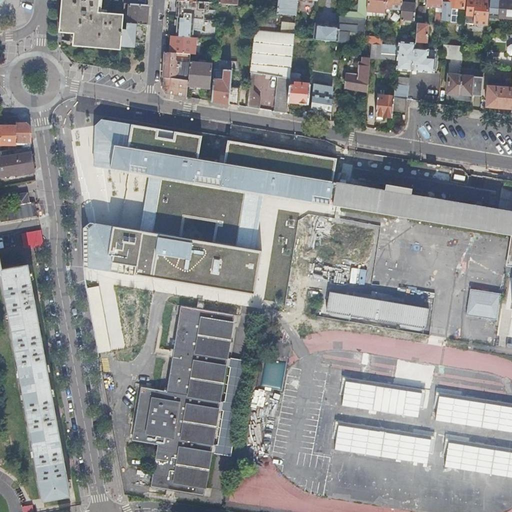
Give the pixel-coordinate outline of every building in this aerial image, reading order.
[(64,0),(64,1),(62,28),(70,29),(69,41),(112,45),(112,48),(120,49),(121,46),(121,45),(122,28),(123,13),(99,11),(99,0),(64,0)] [(196,2),(179,0),(177,17),(202,19),(204,19),(205,9),(209,10),(209,3),(200,2),(196,2)] [(277,0),(277,11),(296,13),(297,0),(277,0)] [(340,0),(340,2),(344,2),(344,0),(358,0),(358,12),(345,11),(345,16),(366,17),(366,11),(367,0),(340,0)] [(385,0),(367,0),(366,11),(384,13),(385,2),(385,0)] [(426,0),(426,6),(438,7),(438,11),(435,11),(434,25),(440,25),(441,20),(442,0),(426,0)] [(444,0),(442,0),(441,20),(449,21),(448,22),(455,22),(456,10),(455,10),(455,7),(463,8),(463,0),(444,0)] [(489,0),(466,0),(466,8),(465,23),(487,25),(488,16),(489,0)] [(489,0),(488,16),(511,17),(511,0),(489,0)] [(401,1),(401,3),(400,22),(402,22),(403,19),(414,20),(415,2),(401,1)] [(147,23),(148,4),(129,3),(128,22),(147,23)] [(426,6),(418,6),(417,17),(425,18),(426,6)] [(466,8),(463,8),(455,7),(455,10),(456,10),(455,22),(465,23),(466,8)] [(337,26),(315,23),(314,39),(336,41),(348,42),(349,32),(364,33),(366,17),(345,16),(338,15),(337,26)] [(255,22),(255,23),(254,30),(275,31),(276,16),(264,16),(263,23),(255,22)] [(202,19),(177,17),(176,36),(192,36),(193,30),(201,30),(202,19)] [(281,21),(279,29),(293,32),(294,23),(281,21)] [(122,28),(121,45),(135,46),(135,42),(145,43),(147,23),(128,22),(126,22),(126,29),(122,28)] [(417,23),(416,33),(415,42),(424,43),(426,43),(428,24),(417,23)] [(275,31),(254,30),(250,72),(263,73),(278,74),(274,111),(286,113),(287,101),(290,72),(293,41),(294,37),(294,33),(275,31)] [(176,36),(175,35),(174,46),(173,53),(190,54),(196,54),(197,37),(192,36),(176,36)] [(397,53),(396,59),(396,69),(434,72),(435,57),(427,56),(428,49),(424,48),(415,48),(415,42),(398,41),(398,46),(397,53)] [(381,45),(371,44),(370,57),(380,58),(381,52),(381,45)] [(385,44),(385,52),(397,53),(398,46),(385,44)] [(463,46),(443,44),(442,57),(462,58),(463,46)] [(477,48),(475,61),(483,62),(484,49),(484,48),(477,48)] [(169,52),(165,52),(162,87),(166,93),(186,96),(187,85),(189,63),(190,54),(173,53),(169,52)] [(358,74),(346,73),(344,87),(367,91),(368,75),(370,57),(363,56),(362,61),(359,61),(358,74)] [(189,63),(187,85),(199,86),(199,88),(209,88),(211,65),(205,64),(205,60),(199,59),(199,63),(189,63)] [(230,104),(238,105),(239,88),(230,87),(232,70),(224,69),(223,80),(213,79),(211,101),(230,104)] [(263,73),(250,72),(247,97),(261,98),(263,73)] [(300,73),(290,72),(287,101),(308,103),(310,83),(299,82),(300,73)] [(458,99),(461,74),(448,73),(445,98),(458,99)] [(473,76),(461,74),(458,99),(471,100),(473,76)] [(408,78),(395,77),(393,96),(406,98),(407,98),(408,84),(408,78)] [(511,87),(487,86),(486,106),(511,107),(511,87)] [(331,112),(332,97),(313,94),(311,109),(326,111),(331,112)] [(393,96),(377,94),(375,114),(382,115),(392,116),(392,110),(393,96)] [(438,104),(439,96),(425,94),(424,101),(438,104)] [(405,111),(406,98),(393,96),(392,110),(405,111)] [(261,98),(247,97),(246,106),(260,109),(261,98)] [(29,132),(29,125),(26,122),(16,122),(16,125),(16,144),(16,149),(31,147),(31,133),(29,132)] [(511,234),(511,180),(504,179),(503,187),(511,190),(511,211),(412,195),(413,188),(386,184),(385,190),(333,182),(335,159),(227,140),(224,163),(197,159),(201,137),(132,124),(129,148),(114,145),(110,168),(148,174),(246,191),(511,235),(511,234)] [(5,127),(1,127),(1,144),(16,144),(16,125),(5,125),(5,127)] [(33,147),(31,147),(16,149),(14,149),(15,155),(0,157),(0,176),(34,171),(32,157),(34,157),(33,147)] [(14,149),(1,150),(0,150),(0,157),(15,155),(14,149)] [(246,191),(148,174),(139,231),(94,223),(88,231),(88,267),(253,294),(261,250),(236,248),(246,191)] [(53,198),(48,176),(42,177),(47,200),(53,198)] [(14,205),(29,202),(27,192),(13,194),(14,205)] [(0,221),(37,215),(34,201),(29,202),(14,205),(0,207),(0,221)] [(43,244),(41,229),(21,233),(23,245),(27,247),(43,244)] [(63,459),(55,415),(57,415),(55,408),(54,409),(43,352),(45,352),(43,344),(42,344),(34,300),(35,300),(34,292),(32,293),(27,265),(1,270),(0,261),(0,274),(2,274),(43,499),(69,494),(64,467),(66,466),(65,459),(63,459)] [(466,313),(497,319),(501,293),(471,287),(466,313)] [(327,311),(426,328),(429,309),(330,291),(327,311)] [(204,495),(211,452),(213,444),(235,313),(182,305),(168,391),(142,387),(133,439),(159,443),(151,487),(204,495)] [(260,387),(281,391),(287,364),(266,359),(260,387)] [(373,412),(419,416),(421,391),(374,388),(373,412)] [(511,432),(511,407),(484,403),(480,428),(511,432)] [(272,421),(274,407),(268,406),(266,420),(272,421)] [(213,444),(211,452),(225,454),(229,426),(222,425),(219,445),(213,444)] [(416,434),(415,455),(428,456),(427,458),(439,458),(440,435),(416,434)] [(489,474),(511,478),(511,452),(493,449),(489,474)]
